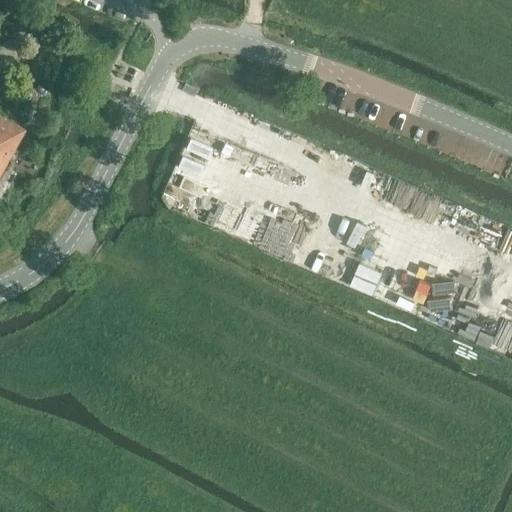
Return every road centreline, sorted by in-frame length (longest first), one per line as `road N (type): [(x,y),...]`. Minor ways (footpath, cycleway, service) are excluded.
road 1 (tertiary): [(511,147),(328,71),(211,36),(170,51)]
road 2 (tertiary): [(170,51),(71,243),(0,290)]
